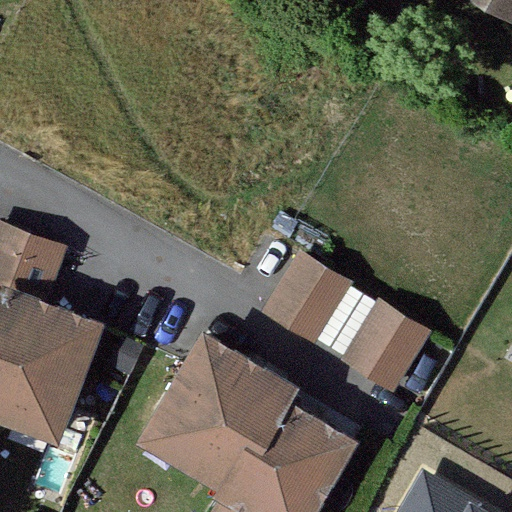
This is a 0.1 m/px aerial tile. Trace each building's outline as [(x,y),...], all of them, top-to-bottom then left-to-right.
[(0,410),(51,430),(93,317),(39,297),(59,243),(0,221),(0,410)] [(335,273),(302,254),(272,306),(304,325),(335,273)] [(418,324),(386,305),(355,356),(387,375),(418,324)] [(242,459),(278,399),(286,385),(206,338),(196,356),(163,412),(240,457),(242,459)] [(278,399),(242,459),(240,457),(223,488),(264,511),(300,511),(344,438),(278,399)] [(497,511),(422,469),(396,511),(497,511)]
